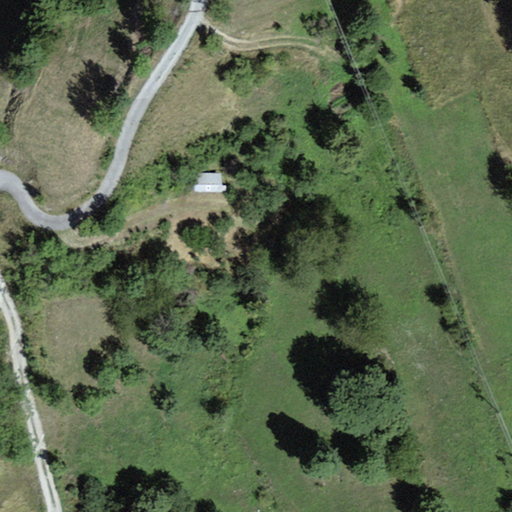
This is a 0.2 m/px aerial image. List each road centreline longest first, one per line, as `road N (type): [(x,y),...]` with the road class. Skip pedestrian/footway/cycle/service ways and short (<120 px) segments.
road 1 (unclassified): [(210,0),(154,92),(98,210),(67,227),(51,222),(15,183),(0,182)]
road 2 (track): [(0,272),(54,511)]
